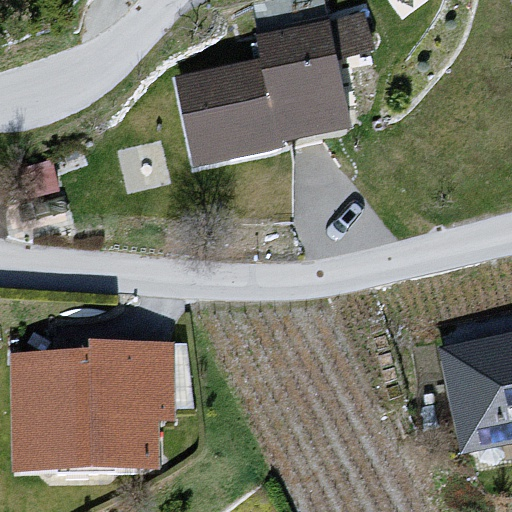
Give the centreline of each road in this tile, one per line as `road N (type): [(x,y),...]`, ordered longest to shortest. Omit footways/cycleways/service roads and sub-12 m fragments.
road 1 (unclassified): [(0,281),(363,286),(511,252)]
road 2 (residential): [(163,0),(88,70),(0,96)]
